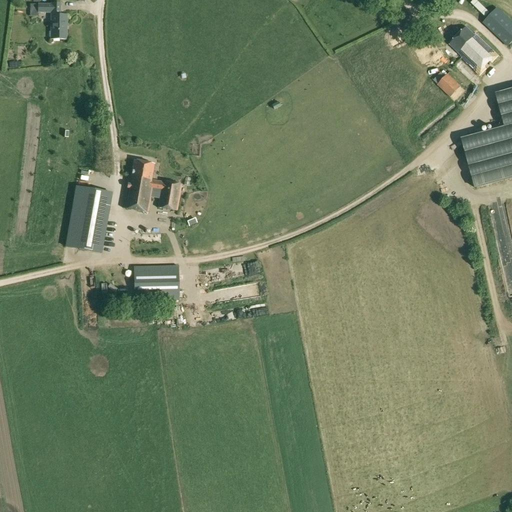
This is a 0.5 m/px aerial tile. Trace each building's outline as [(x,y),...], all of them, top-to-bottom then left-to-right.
[(60,15),(60,11),(60,4),(51,4),(51,5),(32,5),(32,13),(51,13),(51,39),(66,39),(67,15),(60,15)] [(508,46),(511,41),(511,23),(497,8),(483,23),(508,46)] [(479,76),(499,56),(476,35),(475,36),(466,27),(449,45),(462,58),(461,59),(479,76)] [(434,44),(424,52),(431,61),(441,53),(434,44)] [(437,86),(450,98),(461,88),(447,74),(446,76),(441,72),(433,80),(438,85),(437,86)] [(511,89),(496,94),(505,127),(461,138),(474,188),(511,177),(511,89)] [(129,177),(123,208),(148,212),(151,196),(160,198),(158,208),(177,211),(181,185),(151,180),(154,165),(134,161),(131,177),(129,177)] [(113,193),(76,187),(65,248),(102,255),(113,193)] [(195,194),(195,206),(207,206),(207,195),(195,194)] [(248,266),(235,271),(239,282),(252,277),(248,266)] [(179,300),(178,267),(134,268),(135,301),(179,300)] [(107,273),(106,291),(134,292),(134,277),(129,277),(129,273),(107,273)] [(257,292),(235,294),(236,304),(257,303),(257,292)] [(232,306),(232,296),(210,296),(211,306),(232,306)]
